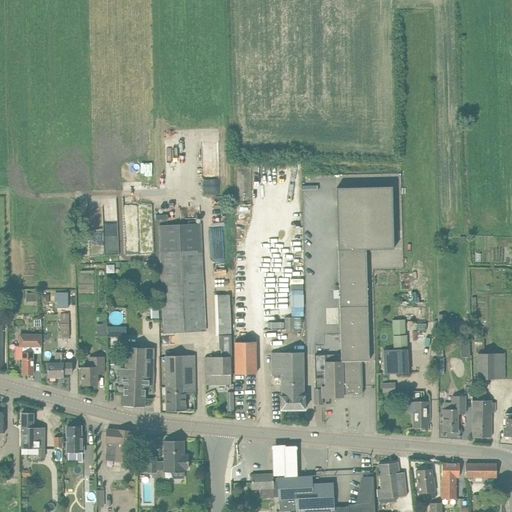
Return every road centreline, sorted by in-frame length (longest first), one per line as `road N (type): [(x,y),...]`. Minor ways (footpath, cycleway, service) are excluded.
road 1 (tertiary): [(511,460),(218,429)]
road 2 (tertiary): [(218,429),(123,418),(0,383)]
